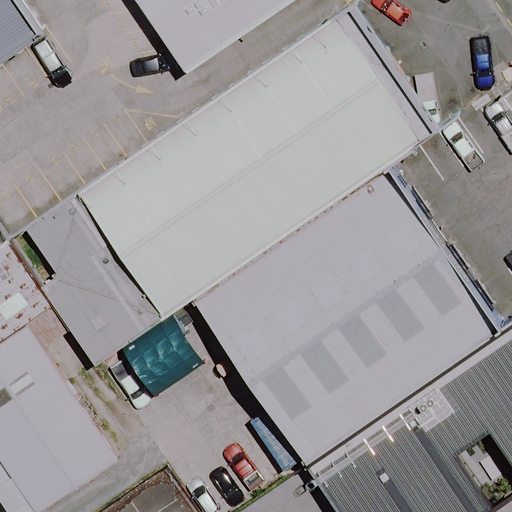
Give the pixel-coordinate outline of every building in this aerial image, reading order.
[(0,0),(0,60),(51,27),(33,0),(0,0)] [(111,0),(163,78),(279,0),(111,0)] [(332,17),(0,245),(0,253),(49,327),(80,370),(175,305),(365,175),(417,140),(332,17)] [(365,175),(175,305),(286,469),(477,342),(365,175)] [(25,511),(107,458),(28,341),(49,327),(0,253),(0,499),(8,511),(25,511)] [(511,318),(477,342),(286,469),(314,511),(461,511),(511,478),(511,318)]
